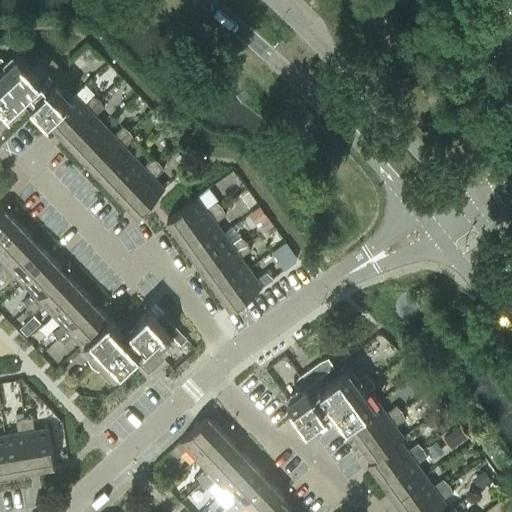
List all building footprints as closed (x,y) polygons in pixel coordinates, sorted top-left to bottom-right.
[(0,98),(10,108),(24,94),(47,118),(72,95),(71,94),(62,85),(70,78),(65,71),(53,58),(46,53),(45,54),(38,60),(48,71),(41,77),(18,53),(8,64),(1,56),(0,56),(0,98)] [(74,91),(71,94),(72,95),(47,118),(62,134),(99,98),(93,93),(84,102),(74,91)] [(0,117),(10,108),(0,98),(0,117)] [(62,134),(77,149),(104,123),(95,113),(104,105),(99,98),(62,134)] [(77,149),(92,165),(129,130),(122,125),(114,133),(104,123),(77,149)] [(134,137),(129,130),(92,165),(106,181),(134,155),(125,145),(134,137)] [(143,164),(134,155),(106,181),(121,196),(159,161),(152,156),(143,164)] [(163,168),(159,161),(121,196),(137,213),(165,187),(155,176),(163,168)] [(167,217),(180,236),(222,205),(216,200),(206,207),(198,195),(167,217)] [(226,213),(222,205),(180,236),(193,253),(224,231),(216,220),(226,213)] [(0,243),(21,224),(5,207),(0,212),(0,243)] [(21,224),(0,243),(0,257),(2,260),(0,262),(0,273),(35,239),(21,224)] [(232,242),(224,231),(193,253),(205,271),(247,241),(241,235),(232,242)] [(35,239),(0,273),(0,276),(5,280),(13,272),(23,282),(50,255),(35,239)] [(251,248),(247,241),(205,271),(218,289),(249,266),(241,255),(251,248)] [(50,255),(23,282),(32,291),(23,300),(28,306),(65,271),(50,255)] [(257,277),(249,266),(218,289),(231,307),(260,286),(274,277),(267,270),(257,277)] [(43,303),(52,313),(80,286),(65,271),(28,306),(34,311),(43,303)] [(80,286),(52,313),(61,322),(53,331),(57,338),(95,302),(80,286)] [(95,302),(57,338),(64,342),(73,334),(83,345),(86,342),(85,341),(110,318),(95,302)] [(85,341),(86,342),(94,351),(87,358),(91,365),(98,370),(106,362),(116,373),(139,351),(146,358),(140,363),(147,371),(154,367),(163,358),(168,351),(161,344),(172,334),(148,309),(124,333),(110,318),(85,341)] [(335,405),(347,422),(374,402),(374,401),(366,391),(375,385),(372,378),(366,372),(357,379),(349,366),(322,385),(316,378),(334,365),(328,356),(320,360),(299,375),(294,380),(300,389),(288,398),(307,425),(335,405)] [(422,370),(412,376),(416,383),(422,383),(428,379),(422,370)] [(347,422),(360,440),(401,410),(396,404),(386,411),(377,399),(374,401),(374,402),(347,422)] [(360,440),(372,456),(372,457),(400,438),(404,436),(395,424),(405,417),(401,410),(360,440)] [(186,447),(196,457),(223,430),(208,414),(182,439),(181,438),(169,449),(177,455),(186,447)] [(18,431),(5,433),(11,471),(32,467),(24,416),(16,419),(18,431)] [(32,416),(24,416),(32,467),(55,463),(48,426),(34,428),(32,416)] [(459,424),(444,436),(451,447),(467,435),(459,424)] [(238,446),(223,430),(196,457),(205,467),(196,475),(201,482),(238,446)] [(0,472),(11,471),(5,433),(0,433),(0,472)] [(368,459),(381,477),(423,447),(417,442),(408,449),(400,438),(372,457),(372,456),(368,459)] [(225,488),(253,462),(238,446),(201,482),(207,486),(216,478),(225,488)] [(381,477),(394,495),(425,473),(417,461),(426,454),(423,447),(381,477)] [(231,511),(268,477),(253,462),(225,488),(235,498),(226,507),(229,511),(231,511)] [(484,470),(475,476),(482,485),(491,479),(484,470)] [(394,495),(406,511),(408,511),(449,483),(443,478),(433,485),(425,473),(394,495)] [(262,511),(280,496),(280,497),(284,494),(268,477),(231,511),(242,511),(245,509),(247,511),(262,511)] [(445,511),(450,508),(442,497),(452,490),(449,483),(408,511),(445,511)] [(294,511),(280,497),(280,496),(262,511),(294,511)]
